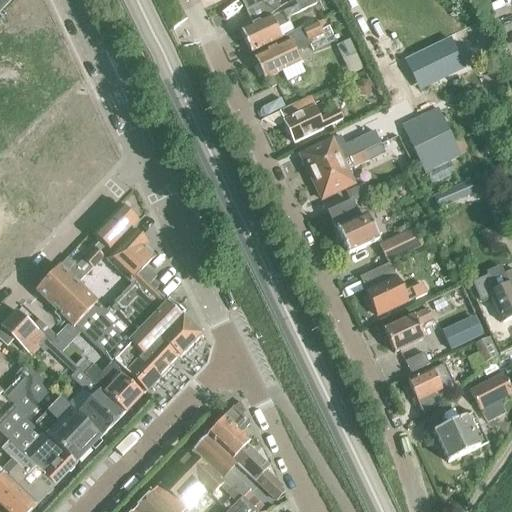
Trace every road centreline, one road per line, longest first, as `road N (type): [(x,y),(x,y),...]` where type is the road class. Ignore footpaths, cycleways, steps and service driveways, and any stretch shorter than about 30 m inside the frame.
road 1 (secondary): [(380,511),(135,0)]
road 2 (residential): [(416,511),(387,417),(187,0)]
road 3 (tertiary): [(233,356),(140,160)]
road 4 (tertiary): [(83,511),(233,356)]
road 5 (residential): [(0,308),(140,160)]
road 6 (tertiary): [(140,160),(62,0)]
road 7 (residential): [(313,511),(233,356)]
